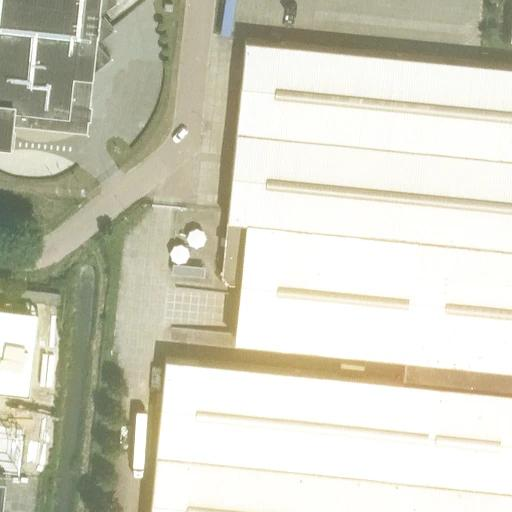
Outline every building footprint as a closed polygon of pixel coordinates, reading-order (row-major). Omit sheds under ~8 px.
[(0,0),(0,143),(5,144),(7,124),(87,133),(93,69),(110,56),(97,41),(113,28),(100,13),(114,0),(0,0)] [(229,197),(511,225),(511,64),(244,38),(229,197)] [(164,356),(155,450),(186,453),(388,474),(498,485),(511,486),(511,225),(229,197),(221,273),(228,281),(240,282),(234,339),(405,356),(403,380),(164,356)] [(170,264),(198,265),(199,254),(171,253),(170,264)] [(37,306),(4,303),(0,340),(0,344),(32,348),(37,306)] [(32,348),(0,344),(0,385),(28,389),(32,348)] [(22,430),(0,427),(0,469),(18,472),(22,430)] [(148,511),(511,511),(511,486),(498,485),(388,474),(186,453),(155,450),(148,511)]
